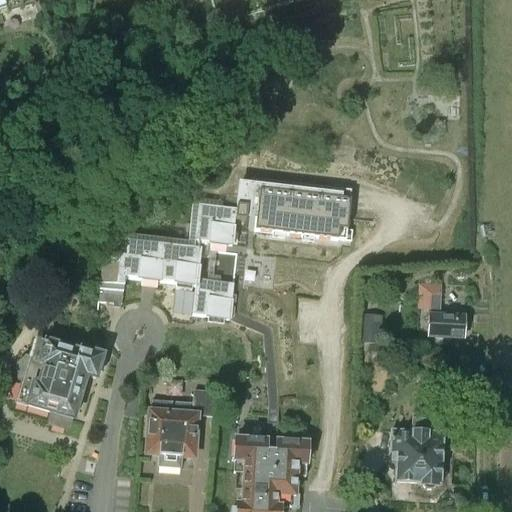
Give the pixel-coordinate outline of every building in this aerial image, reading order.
[(0,0),(0,11),(5,10),(6,16),(35,8),(33,0),(0,0)] [(208,0),(215,27),(311,0),(208,0)] [(163,116),(180,120),(185,99),(198,102),(200,90),(187,87),(189,81),(172,77),(163,116)] [(418,97),(432,98),(432,85),(418,84),(418,97)] [(259,238),(360,242),(362,189),(247,184),(246,218),(260,218),(259,238)] [(101,264),(97,304),(121,307),(124,281),(194,289),(191,318),(228,322),(262,336),(268,407),(265,443),(234,441),(233,463),(243,464),(240,506),(236,506),(236,510),(231,510),(230,511),(278,511),(278,510),(289,511),(290,498),(294,499),(296,467),(305,467),(306,445),(276,444),(278,406),(271,329),(239,316),(246,257),(230,255),(235,211),(198,207),(193,251),(126,243),(125,259),(108,257),(107,265),(101,264)] [(427,339),(461,341),(462,319),(438,318),(440,296),(440,286),(418,285),(417,310),(429,311),(429,321),(427,321),(426,335),(428,335),(427,339)] [(291,351),(315,347),(310,317),(286,321),(291,351)] [(360,318),(360,347),(380,347),(380,326),(372,326),(372,318),(360,318)] [(50,416),(48,424),(50,427),(64,432),(68,429),(70,421),(72,422),(85,378),(95,381),(102,358),(79,351),(78,354),(45,344),(44,344),(34,341),(30,356),(29,356),(28,361),(24,360),(17,367),(15,372),(18,382),(22,383),(15,405),(26,408),(50,416)] [(158,468),(179,470),(180,459),(192,460),(196,418),(214,419),(217,381),(205,380),(204,392),(193,391),(192,406),(151,403),(150,414),(149,414),(146,456),(158,457),(158,468)] [(393,485),(420,486),(420,487),(424,492),(431,492),(435,488),(439,488),(442,435),(441,435),(442,422),(441,422),(442,405),(418,404),(417,421),(411,421),(410,434),(390,433),(389,454),(395,454),(393,485)]
